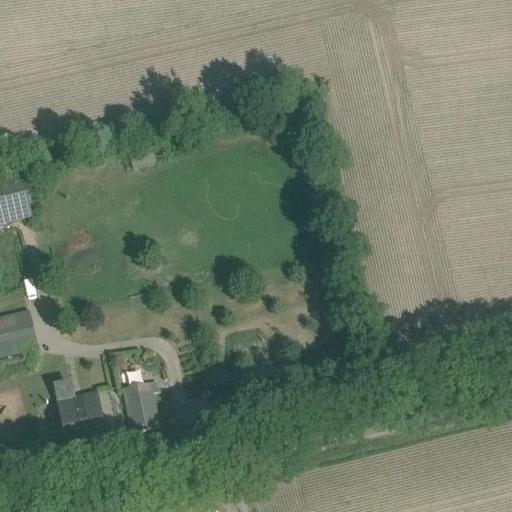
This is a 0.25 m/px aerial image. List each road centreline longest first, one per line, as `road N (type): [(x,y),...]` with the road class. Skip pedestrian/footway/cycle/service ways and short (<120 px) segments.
road 1 (unclassified): [(219,461),(511,387)]
road 2 (unclassified): [(21,511),(219,461)]
